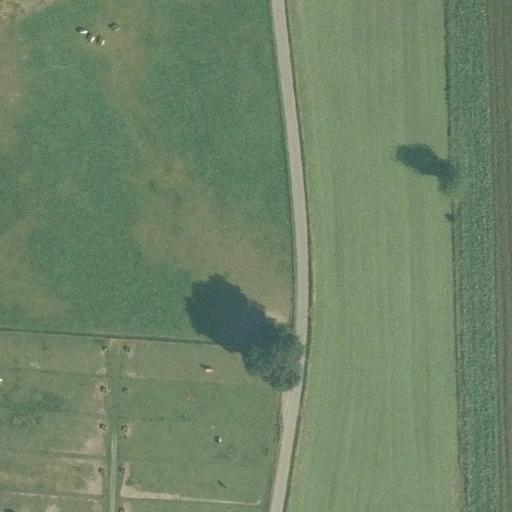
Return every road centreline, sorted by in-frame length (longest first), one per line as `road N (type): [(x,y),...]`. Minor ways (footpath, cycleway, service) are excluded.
road 1 (unclassified): [(274,511),(301,317),(276,0)]
road 2 (track): [(111,511),(116,343)]
